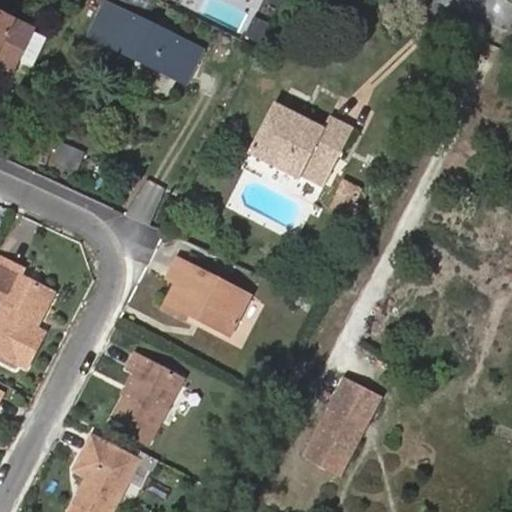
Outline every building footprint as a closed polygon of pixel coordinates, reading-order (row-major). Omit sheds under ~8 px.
[(109,36),(127,3),(122,0),(107,0),(93,27),(109,36)] [(206,46),(127,3),(109,36),(125,45),(130,38),(162,55),(167,47),(197,63),(206,46)] [(0,57),(18,64),(22,53),(33,22),(0,8),(0,57)] [(273,23),(262,17),(258,26),(269,31),(273,23)] [(51,28),(33,22),(22,53),(39,59),(51,28)] [(188,79),(197,63),(167,47),(162,55),(130,38),(125,45),(188,79)] [(353,130),(331,118),(325,129),(277,104),(250,153),(299,178),(317,145),(339,157),(353,130)] [(322,190),(339,157),(317,145),(299,178),(322,190)] [(126,218),(146,226),(163,188),(144,179),(126,218)] [(248,298),(179,264),(170,282),(178,287),(166,312),(184,321),(188,316),(229,335),(248,298)] [(23,277),(6,268),(0,280),(0,306),(6,310),(0,321),(0,357),(27,372),(44,339),(36,334),(53,299),(21,283),(23,277)] [(183,386),(136,363),(129,376),(140,382),(115,431),(151,450),(183,386)] [(378,400),(338,381),(299,458),(339,478),(378,400)] [(115,511),(139,467),(91,442),(74,474),(87,482),(71,511),(115,511)]
